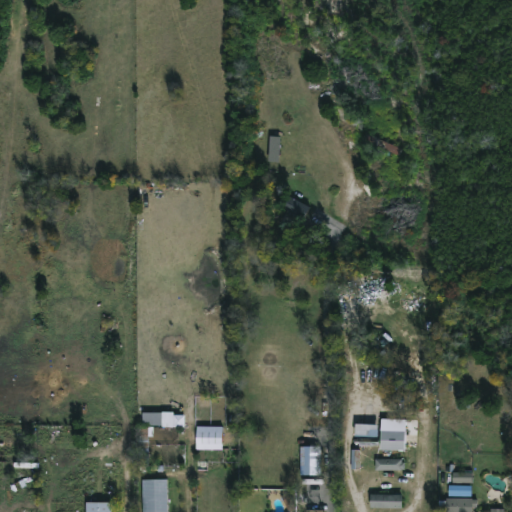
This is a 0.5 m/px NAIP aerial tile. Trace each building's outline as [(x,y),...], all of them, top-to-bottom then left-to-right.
[(281,137),(270,137),(269,162),(280,163),(281,137)] [(310,205),(289,199),(285,214),(306,220),(310,205)] [(143,413),(142,426),(185,427),(185,414),(143,413)] [(378,437),(379,425),(355,425),(355,437),(378,437)] [(222,450),(195,449),(196,426),(222,427),(222,450)] [(148,467),(138,467),(138,427),(148,427),(148,467)] [(139,427),(139,445),(162,445),(162,427),(139,427)] [(404,450),(380,450),(380,431),(405,432),(404,450)] [(379,446),(378,438),(359,438),(359,447),(379,446)] [(321,476),(300,476),(300,447),(321,447),(321,476)] [(402,459),(402,463),(405,463),(405,470),(375,470),(375,459),(402,459)] [(111,503),(111,511),(85,511),(86,503),(78,503),(79,466),(116,466),(115,503),(111,503)] [(453,484),(472,484),(473,473),(453,473),(453,484)] [(167,511),(142,511),(142,480),(167,480),(167,511)] [(402,495),(402,509),(370,508),(370,494),(402,495)] [(472,499),(477,500),(477,508),(473,508),(473,511),(438,511),(438,501),(446,501),(446,499),(472,499)]
